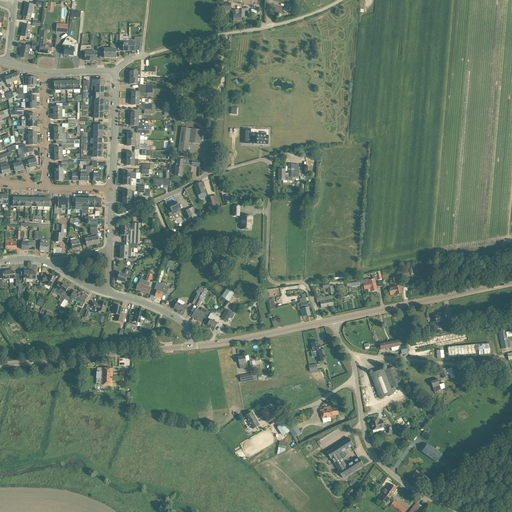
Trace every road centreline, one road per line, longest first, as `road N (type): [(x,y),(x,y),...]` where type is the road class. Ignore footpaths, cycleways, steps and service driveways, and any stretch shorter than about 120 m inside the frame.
road 1 (residential): [(110,221),(207,173),(268,162),(267,275),(276,283),(302,281),(320,322)]
road 2 (unclassified): [(462,511),(409,487),(374,456),(347,351)]
road 3 (unclassified): [(142,55),(286,21),(337,0)]
road 4 (tertiary): [(0,364),(189,345)]
road 5 (tertiary): [(329,320),(511,282)]
road 6 (unclassified): [(347,351),(483,362),(502,349)]
road 7 (tertiary): [(189,345),(320,322)]
